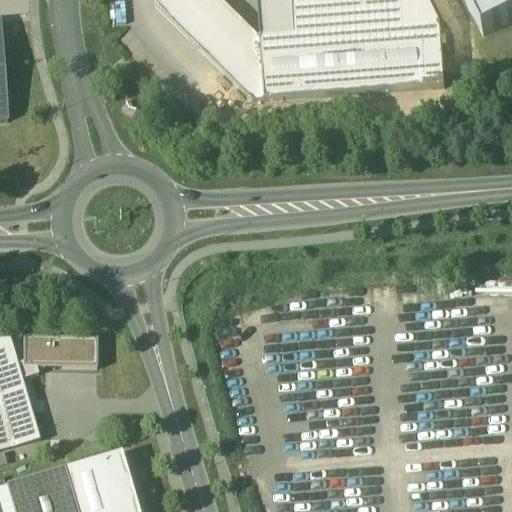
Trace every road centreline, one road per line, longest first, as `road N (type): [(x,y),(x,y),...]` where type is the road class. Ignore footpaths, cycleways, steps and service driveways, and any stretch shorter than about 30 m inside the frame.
road 1 (tertiary): [(170,236),(511,191)]
road 2 (tertiary): [(511,188),(168,199)]
road 3 (unclassified): [(131,274),(201,511)]
road 4 (unclassified): [(103,168),(69,61),(65,0)]
